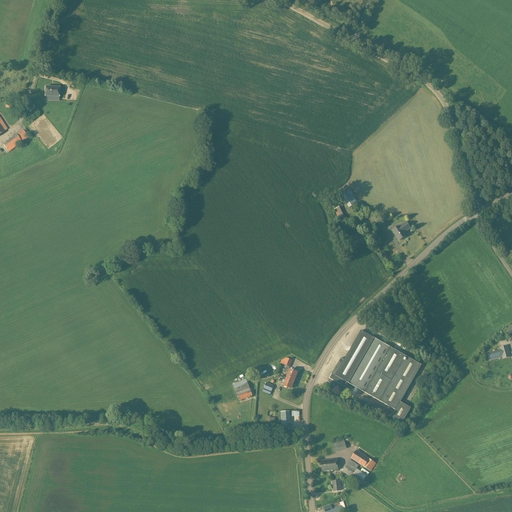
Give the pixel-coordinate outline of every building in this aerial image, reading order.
[(59,97),(59,87),(45,87),(45,97),(57,97),(59,97)] [(9,152),(22,142),(17,135),(3,145),(9,152)] [(349,208),(358,202),(350,190),(341,195),(349,208)] [(410,228),(407,222),(400,227),(399,226),(393,231),(400,241),(406,237),(403,233),(410,228)] [(347,383),(349,384),(374,339),(361,331),(344,360),(341,358),(329,378),(345,387),(347,383)] [(374,339),(349,384),(395,410),(391,417),(402,423),(411,408),(400,402),(421,365),(390,347),(374,339)] [(507,346),(500,348),(503,360),(510,357),(507,346)] [(286,361),(284,365),(285,365),(290,367),(291,364),(292,361),(288,359),(286,358),(286,361)] [(287,377),(295,380),(297,373),(290,370),(285,368),(284,373),(288,375),(287,377)] [(295,380),(287,377),(287,378),(281,376),(279,381),(285,384),(283,387),(291,389),(295,380)] [(240,401),(253,396),(246,380),(232,385),(237,396),(238,395),(240,401)] [(265,389),(272,392),(274,386),(267,383),(265,389)] [(335,453),(347,449),(344,439),(332,443),(335,453)] [(371,472),(376,464),(370,460),(370,459),(356,450),(351,459),(364,468),(371,472)] [(322,472),(338,470),(337,459),(321,461),(322,472)] [(362,485),(367,476),(357,469),(359,466),(350,460),(343,472),(362,485)] [(333,492),(341,491),(340,481),(332,481),(333,492)]
